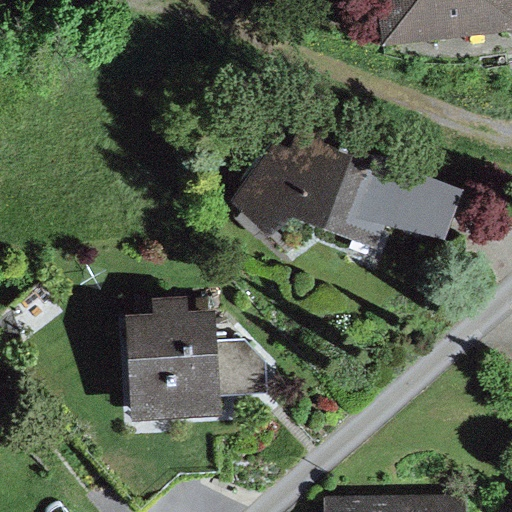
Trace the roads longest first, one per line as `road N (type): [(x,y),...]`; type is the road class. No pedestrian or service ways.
road 1 (track): [(147,0),(511,135)]
road 2 (residential): [(265,511),(511,285)]
road 3 (track): [(0,27),(121,0)]
